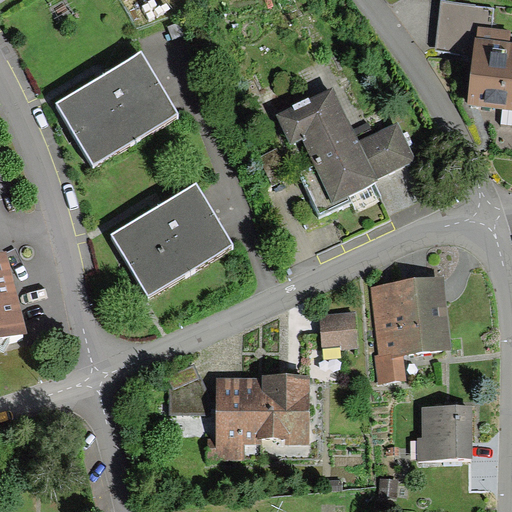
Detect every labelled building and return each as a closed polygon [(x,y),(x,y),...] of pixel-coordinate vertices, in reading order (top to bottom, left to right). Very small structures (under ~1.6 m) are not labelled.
[(494,10),(441,3),(436,53),(473,58),(475,40),(477,41),(478,29),(492,31),(494,10)] [(492,31),(478,29),(477,41),(475,40),(473,58),(467,109),(475,110),(511,114),(511,44),(510,45),(511,33),(492,31)] [(104,80),(57,108),(94,170),(179,120),(142,58),(104,80)] [(334,93),(277,120),(291,149),(303,143),(315,169),(316,172),(333,208),(349,200),(378,187),(376,184),(351,131),(334,93)] [(370,123),(351,131),(376,184),(417,164),(399,126),(377,136),(370,123)] [(277,151),(259,159),(273,187),(286,181),(282,172),(286,170),(277,151)] [(316,172),(315,169),(299,175),(319,218),(351,203),(349,200),(333,208),(316,172)] [(158,213),(112,240),(148,301),(234,251),(198,190),(158,213)] [(6,258),(0,259),(0,345),(27,338),(6,258)] [(386,287),(371,289),(379,356),(375,356),(379,386),(407,382),(404,359),(452,353),(443,280),(386,287)] [(355,313),(319,317),(323,349),(358,346),(355,313)] [(195,368),(168,378),(173,390),(170,390),(170,418),(212,418),(211,377),(199,377),(195,368)] [(285,380),(262,380),(262,381),(262,444),(286,444),(286,449),(310,449),(310,380),(285,380)] [(262,444),(262,381),(238,381),(216,381),(216,440),(208,440),(208,463),(245,463),(245,448),(262,448),(262,444)] [(445,410),(422,410),(422,440),(418,440),(418,464),(474,464),(473,410),(445,410)]
